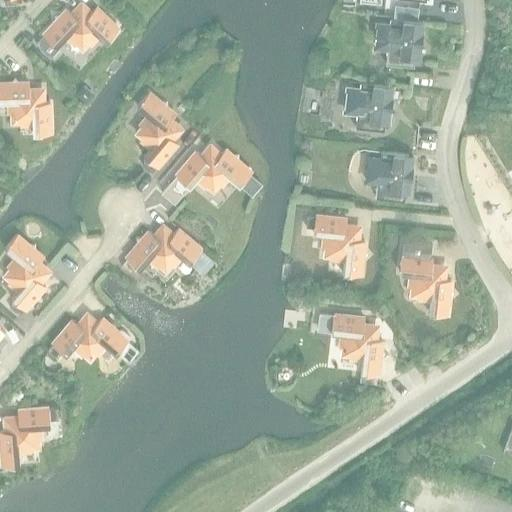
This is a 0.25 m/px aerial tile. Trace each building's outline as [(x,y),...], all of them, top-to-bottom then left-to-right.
[(107,42),(119,29),(95,7),(89,14),(82,7),(74,14),(68,8),(61,16),(55,16),(55,22),(44,34),(39,40),(47,49),(53,43),(57,46),(68,34),(83,47),(97,33),(107,42)] [(421,21),(391,17),(390,25),(378,23),(376,46),(388,47),(386,63),(408,66),(408,65),(414,66),(415,60),(415,58),(417,58),(421,21)] [(51,133),(50,101),(41,102),(40,91),(30,91),(29,82),(19,83),(15,79),(11,83),(0,83),(0,100),(12,101),(13,121),(33,120),(33,134),(51,133)] [(391,84),(361,81),(360,89),(348,87),(345,110),(357,111),(356,127),(378,130),(378,129),(384,130),(385,124),(385,122),(387,122),(391,84)] [(157,166),(177,142),(171,136),(177,128),(169,121),(175,115),(168,108),(167,102),(161,102),(148,92),(137,105),(150,116),(137,132),(152,145),(144,155),(148,158),(142,164),(151,172),(157,166)] [(204,156),(197,150),(161,192),(175,203),(198,176),(214,189),(227,174),(240,185),(251,171),(239,161),(238,155),(232,155),(225,148),(219,155),(211,148),(204,156)] [(412,154),(381,151),(380,158),(368,157),(366,179),(378,181),(376,197),(398,199),(404,200),(405,194),(405,192),(407,192),(412,154)] [(343,273),(360,275),(362,259),(367,255),(363,250),(364,240),(355,239),(356,228),(346,227),(347,218),(316,215),(315,215),(307,215),(306,227),(314,227),(314,232),(327,234),(325,254),(345,256),(343,273)] [(179,254),(189,263),(201,249),(177,229),(171,235),(163,228),(156,236),(149,231),(143,238),(137,239),(137,245),(126,257),(127,257),(121,264),(130,271),(136,265),(140,269),(151,256),(166,269),(179,254)] [(25,309),(45,285),(38,279),(45,271),(37,264),(43,257),(36,251),(35,244),(29,245),(17,234),(5,247),(18,259),(5,274),(20,287),(11,297),(15,300),(10,307),(19,314),(24,308),(25,309)] [(429,313),(447,315),(448,298),(453,294),(449,290),(451,280),(442,279),(443,268),(432,267),(433,258),(431,258),(432,244),(404,241),(400,272),(413,273),(411,293),(431,296),(429,313)] [(360,372),(378,374),(380,358),(385,354),(381,349),(382,339),(373,338),(374,328),(364,326),(365,317),(333,314),(325,313),(324,325),(332,326),(331,331),(345,333),(342,353),(362,355),(360,372)] [(116,353),(128,340),(115,329),(115,323),(109,323),(101,317),(95,324),(87,317),(80,325),(74,319),(53,343),(48,349),(57,357),(62,351),(66,354),(75,344),(90,357),(103,342),(116,353)] [(3,466),(20,464),(19,447),(39,446),(37,426),(51,425),(50,419),(58,419),(57,407),(49,408),(49,407),(18,410),(18,419),(8,420),(9,430),(0,430),(0,433),(1,441),(0,441),(0,448),(1,450),(3,466)] [(511,422),(502,451),(511,454),(511,422)]
